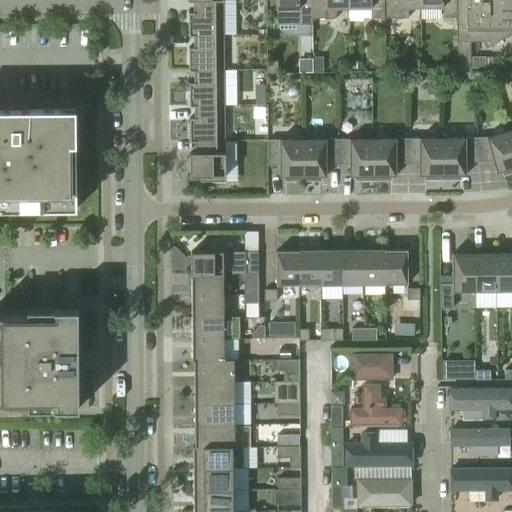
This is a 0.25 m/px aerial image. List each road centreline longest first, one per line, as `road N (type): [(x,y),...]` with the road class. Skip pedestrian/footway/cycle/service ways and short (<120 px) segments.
road 1 (residential): [(134,212),(511,203)]
road 2 (residential): [(138,511),(134,212)]
road 3 (residential): [(134,212),(131,2)]
road 4 (residential): [(426,364),(430,511)]
road 5 (residential): [(0,3),(131,2)]
